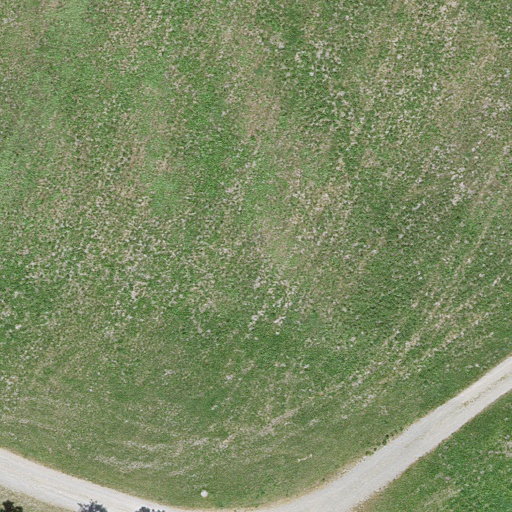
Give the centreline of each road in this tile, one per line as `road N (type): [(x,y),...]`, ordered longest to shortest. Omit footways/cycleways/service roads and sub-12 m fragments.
road 1 (track): [(324,511),(404,439),(511,371)]
road 2 (track): [(0,468),(129,511)]
